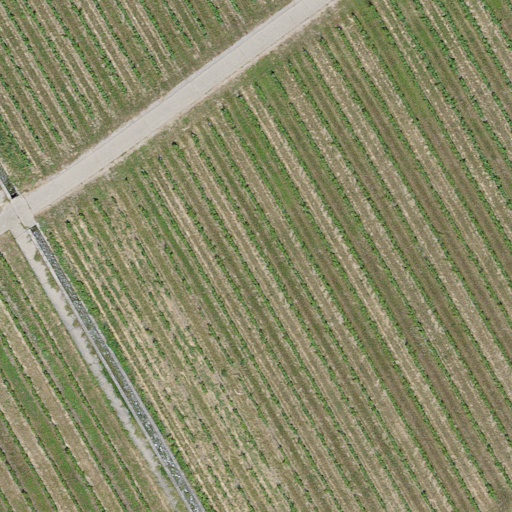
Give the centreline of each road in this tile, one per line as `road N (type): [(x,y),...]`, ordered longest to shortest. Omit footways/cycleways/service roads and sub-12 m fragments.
road 1 (track): [(318,0),(0,228)]
road 2 (track): [(181,511),(0,195)]
